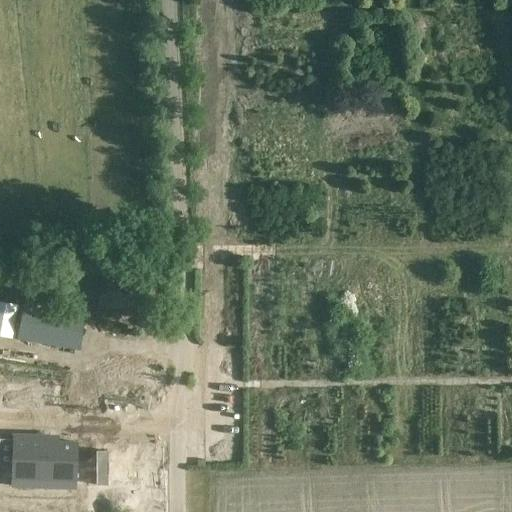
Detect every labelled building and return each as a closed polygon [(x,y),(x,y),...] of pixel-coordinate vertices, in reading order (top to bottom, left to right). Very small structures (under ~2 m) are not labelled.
[(82,260),(80,271),(104,275),(100,305),(140,312),(145,281),(116,277),(119,254),(107,252),(98,251),(97,250),(84,248),(82,260)] [(26,297),(25,305),(45,308),(46,301),(36,299),(26,297)] [(19,326),(16,339),(79,351),(85,315),(45,308),(25,305),(23,305),(21,317),(19,326)] [(9,432),(7,474),(37,475),(38,433),(9,432)] [(38,433),(37,475),(66,475),(67,439),(49,439),(49,434),(38,433)]
